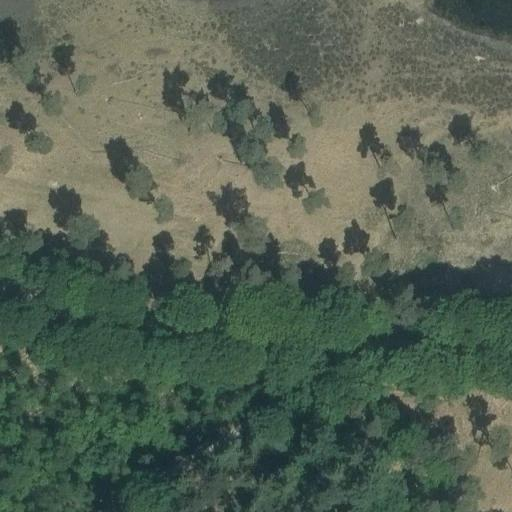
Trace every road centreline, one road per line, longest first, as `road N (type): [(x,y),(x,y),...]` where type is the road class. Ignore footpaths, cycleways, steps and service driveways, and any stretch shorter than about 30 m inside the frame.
road 1 (track): [(369,347),(171,328),(0,290)]
road 2 (track): [(122,511),(336,382),(369,347)]
